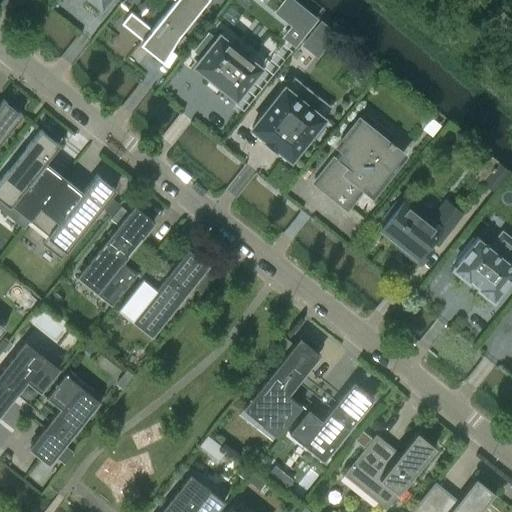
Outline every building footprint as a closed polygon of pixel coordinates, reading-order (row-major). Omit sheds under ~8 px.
[(177,35),(205,0),(173,0),(150,28),(130,12),(121,23),(141,40),(139,43),(162,61),(177,35)] [(294,45),(315,18),(304,9),(283,36),(294,45)] [(320,22),(303,44),(316,54),(333,32),(320,22)] [(261,67),(218,33),(192,66),(235,100),(261,67)] [(283,86),(251,127),(264,138),(264,139),(275,148),(276,148),(290,158),(308,135),(312,138),(317,133),(313,130),(322,118),(311,108),(316,101),(301,89),(295,96),(283,86)] [(0,101),(0,139),(21,114),(2,99),(0,101)] [(393,144),(389,140),(386,142),(358,120),(338,145),(342,148),(317,180),(336,195),(340,190),(351,200),(362,186),(371,192),(401,154),(391,146),(393,144)] [(60,180),(42,165),(58,144),(40,129),(0,178),(0,199),(8,206),(9,205),(28,220),(60,180)] [(491,171),(483,181),(492,189),(507,170),(497,163),(494,167),(492,166),(489,169),(491,171)] [(79,195),(60,180),(28,220),(47,235),(41,242),(60,257),(115,189),(96,174),(79,195)] [(430,220),(403,199),(394,211),(391,209),(382,221),(384,223),(380,228),(402,245),(404,244),(409,248),(406,252),(420,263),(431,250),(425,245),(430,239),(436,243),(460,212),(446,200),(430,220)] [(80,272),(113,299),(135,271),(122,261),(151,224),(146,220),(146,221),(130,208),(128,212),(127,211),(82,268),(80,272)] [(489,247),(476,236),(451,268),(492,300),(511,275),(511,264),(505,259),(511,250),(511,239),(502,231),(489,247)] [(202,271),(204,268),(188,255),(189,254),(184,251),(155,287),(141,276),(119,304),(153,331),(156,327),(157,328),(202,271)] [(194,288),(201,292),(215,274),(209,269),(194,288)] [(245,404),(279,431),(301,404),(287,393),(317,357),(312,353),(311,354),(296,341),(293,344),(292,344),(247,400),(248,401),(245,404)] [(55,372),(20,345),(0,369),(0,412),(26,381),(39,392),(55,372)] [(63,445),(92,408),(94,404),(61,377),(45,396),(59,407),(29,443),(34,447),(35,447),(50,459),(53,456),(54,456),(63,445)] [(320,420),(307,409),(291,428),(322,452),(325,455),(328,452),(329,452),(367,404),(367,403),(369,400),(354,388),(354,387),(349,383),(320,420)] [(404,482),(434,445),(415,430),(403,445),(406,447),(400,454),(375,433),(342,474),(385,508),(405,483),(404,482)] [(361,431),(353,441),(362,448),(370,438),(361,431)] [(221,461),(229,450),(208,433),(199,444),(221,461)] [(72,452),(63,445),(54,456),(63,463),(72,452)] [(245,464),(237,474),(244,479),(252,470),(245,464)] [(273,465),(264,476),(282,491),(291,480),(273,465)] [(477,511),(493,492),(474,477),(462,492),(465,494),(459,501),(434,481),(408,511),(477,511)] [(214,511),(220,505),(186,478),(157,511),(214,511)]
